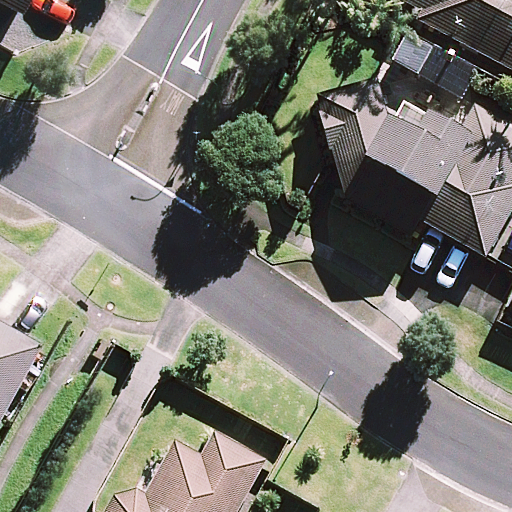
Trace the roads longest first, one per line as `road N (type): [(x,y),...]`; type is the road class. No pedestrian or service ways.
road 1 (residential): [(511,463),(466,445),(287,315),(93,195)]
road 2 (residential): [(93,195),(203,0)]
